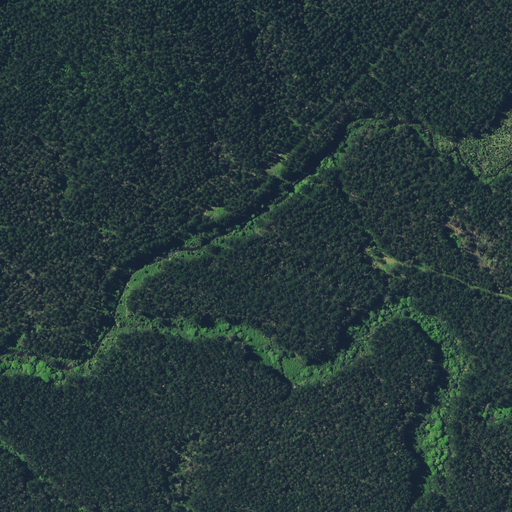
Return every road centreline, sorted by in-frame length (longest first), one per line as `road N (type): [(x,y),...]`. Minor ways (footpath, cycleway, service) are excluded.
road 1 (track): [(0,282),(139,245),(195,220),(307,134)]
road 2 (track): [(307,134),(339,163),(359,243),(511,303)]
road 3 (track): [(285,0),(307,134)]
